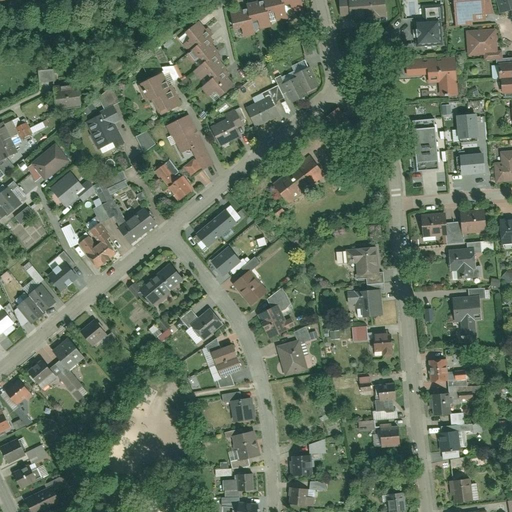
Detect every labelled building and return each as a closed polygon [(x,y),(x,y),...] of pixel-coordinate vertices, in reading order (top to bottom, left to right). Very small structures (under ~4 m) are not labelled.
[(303,10),(301,0),(264,0),(265,3),(248,7),(249,11),(233,15),(239,38),(256,34),(255,30),(272,25),(272,22),(287,18),(286,14),(303,10)] [(343,0),(346,19),(387,16),(385,0),(343,0)] [(482,20),(481,0),(457,0),(454,0),(455,27),(470,26),(470,21),(482,20)] [(511,9),(511,0),(495,0),(499,13),(511,9)] [(434,20),(414,23),(417,45),(437,42),(434,20)] [(205,87),(218,101),(235,85),(223,72),(226,70),(213,57),(217,53),(206,42),(210,39),(196,24),(183,35),(196,49),(190,54),(202,67),(197,72),(209,84),(205,87)] [(496,54),(494,30),(467,32),(469,56),(496,54)] [(392,61),(397,61),(397,56),(412,55),(412,44),(391,45),(392,61)] [(452,56),(421,62),(424,82),(438,79),(441,95),(459,92),(452,56)] [(511,78),(511,64),(500,66),(501,79),(511,78)] [(37,70),(38,82),(54,81),(54,69),(37,70)] [(282,84),(291,103),(303,98),(301,94),(314,88),(306,69),(294,74),(295,78),(282,84)] [(153,100),(158,114),(172,108),(158,75),(138,83),(146,103),(153,100)] [(511,91),(511,78),(501,79),(502,92),(511,91)] [(82,107),(81,88),(53,89),(54,108),(82,107)] [(278,115),(270,97),(247,108),(255,125),(278,115)] [(441,105),(442,115),(450,115),(449,105),(441,105)] [(117,109),(86,122),(99,152),(119,143),(111,125),(122,120),(117,109)] [(477,140),(475,116),(457,118),(459,141),(477,140)] [(187,117),(166,127),(180,154),(191,149),(197,161),(207,156),(187,117)] [(238,138),(230,120),(211,129),(219,146),(238,138)] [(435,134),(435,122),(412,123),(413,136),(435,134)] [(0,124),(0,123),(0,142),(8,139),(0,124)] [(436,146),(435,134),(413,136),(414,148),(436,146)] [(8,139),(0,142),(0,158),(1,161),(16,154),(8,139)] [(69,160),(56,145),(33,166),(46,181),(59,169),(69,160)] [(437,159),(436,146),(414,148),(415,160),(437,159)] [(494,165),(495,183),(511,181),(511,150),(502,151),(502,164),(494,165)] [(483,175),(482,155),(459,156),(460,176),(483,175)] [(438,171),(437,159),(415,160),(416,172),(438,171)] [(155,171),(178,202),(194,190),(182,174),(175,179),(164,164),(155,171)] [(296,169),(272,185),(281,198),(304,183),(296,169)] [(83,189),(71,173),(51,188),(63,204),(83,189)] [(0,219),(20,204),(8,188),(0,194),(0,219)] [(13,217),(20,224),(33,213),(27,206),(13,217)] [(158,224),(144,207),(118,229),(131,245),(158,224)] [(225,211),(211,224),(221,236),(235,223),(225,211)] [(485,229),(482,211),(460,214),(462,232),(485,229)] [(447,233),(445,215),(421,217),(422,236),(447,233)] [(93,234),(78,244),(95,267),(120,248),(99,220),(88,228),(93,234)] [(511,220),(499,222),(501,243),(511,242),(511,220)] [(60,228),(69,247),(78,243),(69,224),(60,228)] [(211,224),(197,235),(207,247),(221,236),(211,224)] [(223,275),(240,261),(229,248),(212,262),(223,275)] [(372,248),(355,249),(355,252),(347,253),(348,263),(356,263),(357,275),(374,274),(372,248)] [(475,249),(449,252),(451,281),(469,279),(468,268),(476,267),(475,249)] [(77,278),(66,265),(49,279),(60,292),(77,278)] [(36,280),(39,278),(31,266),(25,270),(35,285),(38,283),(36,280)] [(182,283),(171,267),(141,290),(153,305),(182,283)] [(7,272),(1,276),(6,284),(12,279),(7,272)] [(246,273),(233,286),(251,306),(265,293),(246,273)] [(28,297),(45,314),(56,304),(39,286),(28,297)] [(377,290),(355,292),(357,317),(379,316),(377,290)] [(17,307),(34,325),(45,314),(28,297),(17,307)] [(459,321),(463,341),(478,338),(474,318),(482,316),(479,299),(452,304),(455,321),(459,321)] [(274,308),(257,315),(268,338),(284,331),(274,308)] [(425,321),(433,320),(431,308),(423,309),(425,321)] [(3,309),(0,310),(0,333),(14,322),(3,309)] [(220,324),(209,311),(191,326),(202,339),(220,324)] [(103,333),(96,323),(81,334),(89,344),(103,333)] [(365,326),(351,326),(352,341),(366,340),(365,326)] [(167,330),(158,337),(160,340),(170,333),(167,330)] [(390,334),(373,336),(374,352),(382,351),(382,356),(392,355),(390,334)] [(82,358),(69,341),(54,353),(68,369),(82,358)] [(298,343),(275,350),(283,376),(306,369),(298,343)] [(237,358),(232,346),(212,354),(216,366),(237,358)] [(241,370),(237,358),(216,366),(221,378),(241,370)] [(428,361),(430,382),(441,381),(440,360),(428,361)] [(49,372),(43,363),(28,374),(35,383),(49,372)] [(369,377),(338,378),(338,385),(355,384),(355,393),(370,392),(369,377)] [(27,393),(19,382),(7,391),(15,402),(27,393)] [(396,397),(394,384),(377,386),(380,400),(396,397)] [(431,394),(433,415),(444,414),(442,393),(431,394)] [(246,421),(242,400),(229,402),(232,424),(246,421)] [(0,431),(10,427),(4,414),(0,415),(0,431)] [(16,430),(23,426),(20,420),(12,423),(16,430)] [(399,444),(398,429),(379,430),(380,445),(399,444)] [(451,431),(437,434),(441,451),(454,448),(451,431)] [(252,456),(246,433),(231,437),(238,460),(252,456)] [(24,452),(20,441),(3,448),(7,459),(24,452)] [(308,442),(308,454),(326,453),(325,441),(308,442)] [(289,457),(290,476),(303,475),(301,456),(289,457)] [(215,477),(230,475),(229,462),(220,462),(220,469),(214,469),(215,477)] [(38,480),(33,466),(17,473),(22,486),(38,480)] [(252,491),(252,473),(238,474),(239,491),(252,491)] [(451,480),(454,502),(471,500),(468,478),(451,480)] [(33,511),(59,501),(53,486),(27,497),(33,511)] [(302,489),(288,488),(288,505),(301,505),(302,489)] [(389,511),(392,511),(402,511),(400,495),(387,497),(389,511)]
